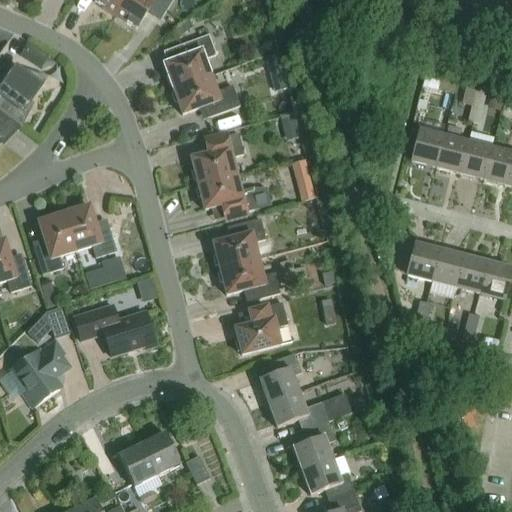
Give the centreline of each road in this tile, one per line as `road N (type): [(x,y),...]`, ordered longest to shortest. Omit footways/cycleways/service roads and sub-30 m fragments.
road 1 (residential): [(192,386),(133,149)]
road 2 (residential): [(0,480),(106,398),(140,386),(192,386)]
road 3 (residential): [(18,187),(100,78)]
road 4 (residential): [(255,496),(218,407),(192,386)]
road 5 (residential): [(18,187),(133,149)]
